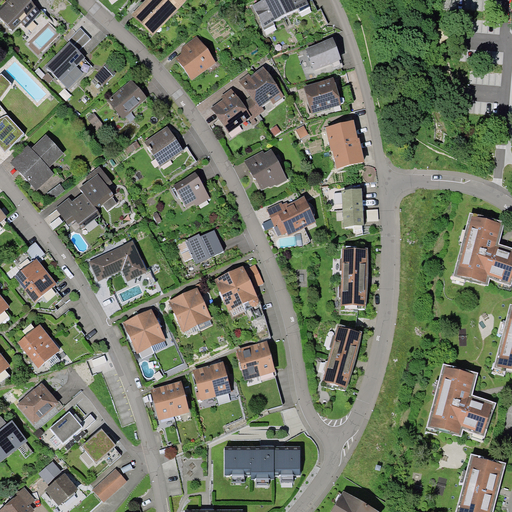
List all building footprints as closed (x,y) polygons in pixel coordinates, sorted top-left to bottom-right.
[(7,0),(0,7),(0,18),(13,31),(21,23),(25,27),(41,11),(29,0),(7,0)] [(186,0),(145,0),(132,14),(153,35),(186,0)] [(287,15),(279,0),(260,0),(252,4),(262,24),(263,27),(273,22),(287,15)] [(309,4),(306,0),(279,0),(287,15),(298,9),(309,4)] [(309,4),(298,9),(299,13),(311,7),(309,4)] [(275,25),(273,22),(263,27),(262,24),(261,24),(264,30),(275,25)] [(70,41),(79,51),(91,39),(81,28),(68,40),(70,41)] [(216,62),(197,36),(181,48),(181,54),(176,58),(192,80),(216,62)] [(333,37),(305,48),(314,70),(341,59),(337,49),(333,37)] [(79,51),(70,41),(45,65),(68,88),(83,73),(76,66),(85,57),(81,53),(79,51)] [(285,96),(263,67),(251,76),(246,79),(241,83),(251,96),(259,108),(262,106),(270,99),(274,104),(285,96)] [(53,78),(48,72),(42,78),(48,83),(53,78)] [(0,99),(12,83),(1,73),(0,74),(0,146),(5,152),(25,133),(8,115),(6,115),(0,118),(0,99)] [(246,79),(251,76),(249,73),(239,81),(241,83),(246,79)] [(334,77),(303,86),(311,113),(341,105),(334,77)] [(139,89),(131,79),(107,100),(123,119),(147,98),(139,89)] [(71,95),(64,88),(58,95),(65,102),(71,95)] [(228,95),(234,91),(232,88),(221,96),(223,99),(228,95)] [(223,99),(211,108),(229,133),(248,118),(251,116),(242,103),(234,91),(228,95),(223,99)] [(259,108),(251,96),(242,103),(251,116),(248,118),(253,125),(257,122),(254,119),(265,110),(262,106),(259,108)] [(8,115),(0,104),(0,118),(6,115),(8,115)] [(104,125),(94,113),(87,119),(97,131),(104,125)] [(354,120),(325,127),(331,151),(332,151),(337,168),(365,162),(362,147),(359,138),(358,138),(356,128),(354,120)] [(281,131),(277,125),(269,131),(274,137),(281,131)] [(309,135),(304,125),(295,130),(300,139),(309,135)] [(176,139),(167,126),(144,142),(161,166),(184,151),(176,139)] [(28,145),(10,162),(23,175),(37,190),(54,173),(49,167),(64,153),(46,134),(31,148),(28,145)] [(140,146),(137,141),(125,149),(128,154),(140,146)] [(263,151),(244,161),(253,176),(254,178),(255,178),(262,190),(269,186),(271,187),(275,185),(277,186),(288,180),(271,149),(264,153),(263,151)] [(80,188),(83,193),(94,206),(96,209),(102,204),(107,210),(117,203),(112,197),(114,195),(108,186),(112,183),(100,166),(86,177),(89,181),(80,188)] [(200,181),(195,172),(173,185),(187,208),(194,203),(196,206),(210,198),(200,181)] [(65,190),(60,184),(48,193),(53,199),(65,190)] [(341,190),(343,210),(363,208),(362,188),(341,190)] [(94,206),(83,193),(72,201),(69,197),(56,208),(69,226),(76,221),(82,229),(101,215),(96,209),(94,206)] [(282,202),(267,209),(271,219),(273,223),(275,226),(275,227),(277,226),(282,234),(282,235),(287,233),(288,236),(317,222),(304,196),(288,204),(287,202),(282,204),(282,202)] [(363,210),(363,208),(343,210),(344,227),(364,225),(364,222),(363,210)] [(378,210),(363,210),(364,222),(379,221),(378,210)] [(162,221),(158,213),(157,213),(157,212),(154,214),(155,215),(153,216),(157,223),(162,221)] [(504,222),(470,212),(454,276),(488,286),(490,279),(511,286),(511,282),(511,247),(499,243),(504,222)] [(266,230),(275,226),(273,223),(271,219),(262,223),(266,230)] [(219,240),(214,230),(200,236),(199,234),(185,240),(193,258),(196,264),(224,251),(219,240)] [(193,258),(185,240),(177,244),(185,262),(193,258)] [(133,241),(89,262),(98,281),(122,270),(127,281),(147,271),(133,241)] [(35,242),(25,250),(33,261),(36,258),(37,260),(45,254),(35,242)] [(368,248),(342,248),(340,305),(366,306),(367,278),(368,248)] [(37,260),(36,258),(33,261),(31,263),(23,270),(14,276),(22,285),(25,289),(47,271),(37,260)] [(23,270),(31,263),(28,258),(19,265),(23,270)] [(255,265),(245,269),(253,288),(264,283),(255,265)] [(245,269),(243,266),(229,273),(243,303),(248,301),(258,297),(253,288),(245,269)] [(57,284),(47,271),(25,289),(29,294),(35,302),(43,295),(52,288),(57,284)] [(243,303),(229,273),(214,280),(229,310),(230,309),(243,304),(243,303)] [(57,294),(52,288),(43,295),(48,301),(57,294)] [(212,318),(197,288),(183,295),(198,325),(209,320),(212,318)] [(10,307),(0,294),(0,315),(5,311),(10,307)] [(198,325),(183,295),(168,301),(183,332),(185,331),(198,325)] [(258,297),(248,301),(249,303),(252,306),(256,307),(259,303),(259,299),(258,297)] [(246,310),(243,304),(230,309),(234,316),(246,310)] [(511,304),(510,304),(494,368),(511,372),(511,304)] [(166,339),(151,308),(137,315),(152,346),(164,340),(166,339)] [(9,316),(5,311),(0,315),(0,323),(9,316)] [(152,346),(137,315),(122,322),(137,353),(139,352),(152,346)] [(209,320),(198,325),(200,330),(212,325),(209,320)] [(50,337),(40,324),(35,329),(26,335),(18,342),(25,351),(28,355),(50,337)] [(26,335),(35,329),(31,324),(22,331),(26,335)] [(200,330),(198,325),(185,331),(187,336),(200,330)] [(362,332),(339,325),(322,383),(346,390),(354,362),(362,332)] [(60,350),(50,337),(28,355),(32,360),(38,368),(46,361),(55,354),(60,350)] [(166,347),(164,340),(152,346),(155,353),(166,347)] [(259,343),(252,345),(260,376),(276,372),(267,341),(259,343)] [(244,347),(236,349),(245,380),(260,376),(252,345),(244,347)] [(152,346),(139,352),(142,359),(155,353),(152,346)] [(11,365),(0,352),(0,373),(5,370),(11,365)] [(60,360),(55,354),(46,361),(51,367),(60,360)] [(215,364),(208,366),(216,397),(232,393),(223,362),(215,364)] [(478,373),(443,363),(426,427),(461,437),(463,430),(485,436),(496,403),(473,395),(478,373)] [(200,368),(193,370),(201,401),(216,397),(208,366),(200,368)] [(10,375),(5,370),(0,373),(0,381),(1,382),(10,375)] [(173,383),(166,385),(174,416),(190,412),(181,381),(173,383)] [(59,403),(42,383),(17,405),(34,425),(59,403)] [(158,387),(151,389),(159,420),(174,416),(166,385),(158,387)] [(73,415),(69,411),(49,428),(55,435),(62,443),(63,444),(82,427),(83,427),(80,424),(79,423),(76,419),(73,415)] [(75,413),(73,415),(76,419),(79,423),(82,421),(75,413)] [(91,414),(80,424),(83,427),(82,427),(84,429),(95,419),(91,414)] [(0,462),(28,441),(12,420),(7,424),(1,416),(0,416),(0,462)] [(44,433),(39,428),(34,433),(38,438),(44,433)] [(109,437),(102,428),(81,446),(85,451),(94,461),(96,463),(117,446),(109,437)] [(62,443),(55,435),(50,440),(56,447),(62,443)] [(300,450),(225,450),(225,475),(231,475),(245,476),(251,475),(251,479),(256,479),(269,479),(274,479),(274,475),(281,475),(293,475),(300,475),(300,450)] [(94,461),(85,451),(80,456),(89,466),(94,461)] [(507,463),(471,453),(455,511),(493,511),(499,490),(507,463)] [(63,474),(53,461),(38,473),(49,486),(63,474)] [(127,481),(116,469),(92,490),(104,503),(127,481)] [(71,481),(65,473),(63,474),(49,486),(45,490),(58,506),(78,489),(71,481)] [(35,500),(24,487),(16,493),(17,495),(27,507),(30,504),(35,500)] [(379,511),(343,491),(330,511),(379,511)] [(5,506),(0,510),(0,511),(32,511),(35,510),(30,504),(27,507),(17,495),(4,506),(5,506)]
